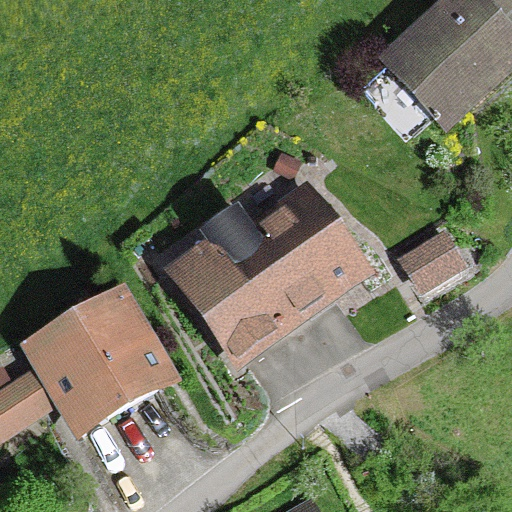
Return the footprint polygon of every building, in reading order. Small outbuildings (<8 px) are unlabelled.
[(385,69),(440,130),(511,64),(511,51),(480,16),(494,3),(491,0),(431,0),(430,1),(444,17),(385,69)] [(511,4),(511,0),(491,0),(494,3),(503,13),(511,4)] [(208,254),(171,281),(233,367),(303,316),(296,306),(348,269),(301,204),(249,242),(232,218),(200,241),(208,254)] [(465,273),(448,244),(411,265),(428,294),(465,273)] [(116,306),(29,357),(77,439),(164,388),(116,306)] [(0,401),(0,400),(0,443),(2,442),(0,438),(0,434),(16,425),(0,401)]
